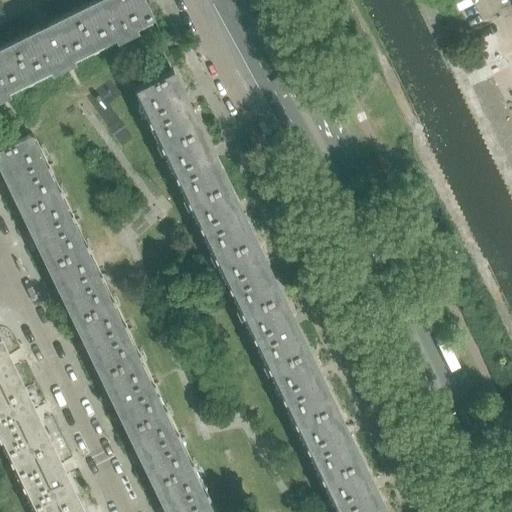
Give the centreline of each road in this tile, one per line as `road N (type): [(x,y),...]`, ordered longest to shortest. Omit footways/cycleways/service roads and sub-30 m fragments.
road 1 (secondary): [(219,0),(475,511)]
road 2 (residential): [(204,0),(203,30),(421,511)]
road 3 (secondary): [(511,500),(269,0)]
road 4 (residential): [(122,511),(14,288)]
